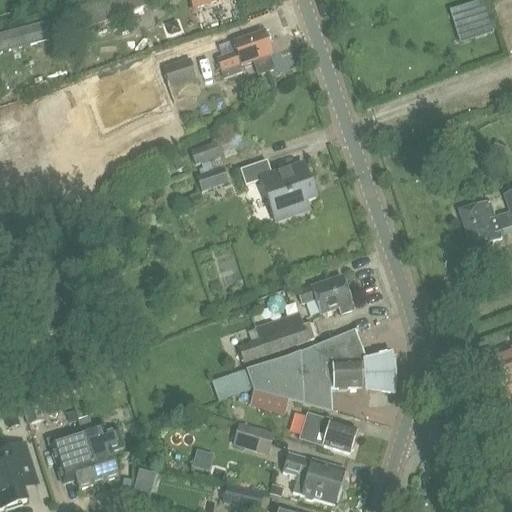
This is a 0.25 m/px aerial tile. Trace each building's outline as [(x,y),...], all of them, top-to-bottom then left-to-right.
[(157,4),(155,0),(101,0),(77,9),(86,31),(157,4)] [(228,0),(233,0),(237,8),(251,3),(250,0),(189,0),(193,11),(219,2),(220,3),(228,0)] [(482,3),(449,13),(459,46),(492,35),(482,3)] [(0,35),(0,54),(52,41),(46,23),(0,35)] [(244,67),(255,64),(260,77),(276,72),(271,58),(273,58),(265,33),(235,44),(238,54),(218,61),(225,80),(246,73),(244,67)] [(164,70),(167,78),(175,104),(202,95),(197,80),(198,80),(191,60),(164,70)] [(149,80),(122,91),(138,134),(164,125),(170,140),(185,135),(169,92),(155,97),(149,80)] [(91,102),(64,112),(81,156),(107,146),(113,162),(127,156),(111,113),(98,118),(91,102)] [(34,124),(7,134),(23,177),(49,168),(55,183),(70,178),(53,135),(40,140),(34,124)] [(220,158),(219,158),(215,145),(190,154),(194,168),(197,167),(201,177),(197,178),(203,195),(230,186),(224,169),(220,158)] [(242,172),(247,187),(262,182),(277,224),(311,212),(307,204),(317,200),(305,166),(273,177),(268,163),(242,172)] [(70,180),(58,185),(65,204),(77,199),(70,180)] [(511,196),(502,200),(507,216),(496,220),(490,202),(459,213),(472,251),(503,240),(500,233),(511,229),(511,196)] [(34,267),(37,248),(31,247),(31,250),(27,249),(27,254),(7,251),(5,266),(21,268),(22,265),(34,267)] [(26,284),(28,270),(12,268),(10,281),(26,284)] [(371,292),(386,291),(385,276),(370,277),(371,292)] [(343,278),(312,288),(313,290),(299,295),(303,306),(317,302),(322,318),(341,311),(343,316),(355,312),(343,278)] [(305,328),(301,316),(257,331),(261,343),(240,350),(245,365),(315,341),(310,326),(305,328)] [(254,394),(288,402),(331,413),(330,389),(333,389),(335,391),(361,389),(361,384),(361,366),(361,361),(359,361),(358,333),(294,357),(246,373),(253,394),(254,394)] [(511,349),(498,356),(500,361),(487,366),(498,393),(503,403),(511,399),(511,349)] [(218,404),(224,401),(252,392),(245,372),(211,384),(218,404)] [(96,389),(90,375),(69,382),(75,397),(96,389)] [(284,417),(288,402),(254,394),(250,408),(284,417)] [(37,397),(20,402),(27,426),(45,420),(37,397)] [(15,408),(3,412),(10,431),(21,427),(15,408)] [(351,457),(358,432),(331,424),(330,426),(315,421),(312,432),(328,436),(324,449),(351,457)] [(80,432),(97,487),(119,480),(111,455),(124,451),(117,430),(106,433),(103,425),(91,428),(80,432)] [(235,446),(268,456),(274,437),(240,427),(235,446)] [(80,431),(45,442),(61,489),(75,484),(78,493),(97,487),(80,432),(80,431)] [(0,467),(0,511),(28,504),(22,485),(36,480),(26,447),(0,454),(0,463),(1,467),(0,467)] [(346,472),(313,462),(313,463),(289,456),(283,474),(298,479),(294,494),(303,497),(302,498),(336,508),(346,472)] [(280,500),(283,491),(271,487),(268,497),(280,500)] [(248,511),(259,511),(263,495),(226,488),(222,506),(248,511)]
